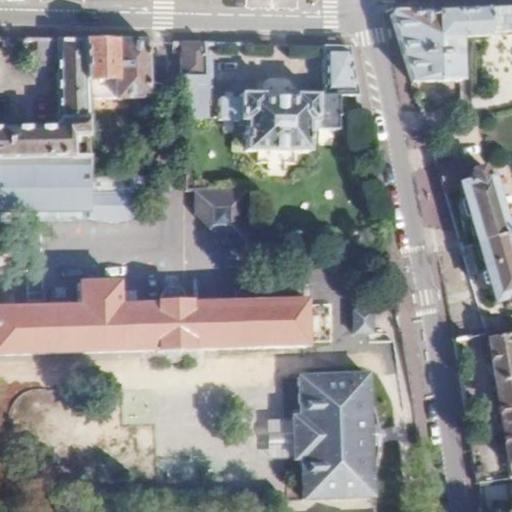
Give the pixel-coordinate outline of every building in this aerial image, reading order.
[(511,11),(389,14),(410,83),(458,83),(458,40),(470,40),(486,39),(487,36),(511,35),(511,11)] [(0,153),(72,153),(72,142),(87,142),(87,114),(85,42),(37,41),(36,66),(51,66),(51,62),(59,62),(59,70),(60,130),(0,131),(0,153)] [(149,44),(85,42),(87,114),(96,115),(99,108),(99,97),(100,97),(100,77),(115,78),(115,96),(150,97),(149,44)] [(205,45),(181,45),(182,76),(205,77),(205,55),(205,45)] [(241,100),(219,100),(218,122),(247,122),(246,153),(309,154),(309,134),(312,134),(318,130),(337,130),(338,97),(356,97),(347,49),(322,48),(324,96),(241,95),(241,100)] [(213,55),(205,55),(205,77),(205,97),(214,98),(213,55)] [(205,77),(182,76),(183,117),(204,118),(205,97),(205,77)] [(0,153),(0,354),(139,352),(202,351),(280,349),(307,349),(305,303),(183,306),(183,295),(177,287),(164,288),(158,296),(159,306),(116,307),(115,284),(76,284),(75,308),(0,309),(0,175),(9,176),(10,189),(88,183),(88,175),(88,153),(72,153),(0,153)] [(468,159),(436,168),(443,192),(458,189),(462,201),(455,202),(460,220),(467,219),(475,244),(506,236),(491,188),(501,186),(503,181),(501,169),(492,166),(482,168),(481,166),(471,169),(468,159)] [(151,173),(88,175),(88,183),(88,190),(138,190),(151,190),(151,173)] [(138,190),(88,190),(88,200),(139,200),(138,190)] [(245,195),(223,195),(224,259),(247,258),(245,195)] [(483,271),(477,273),(481,291),(487,289),(492,303),(503,300),(506,310),(511,308),(511,255),(506,236),(475,244),(483,271)] [(369,337),(370,311),(349,309),(348,335),(369,337)] [(511,331),(486,336),(508,475),(511,474),(511,331)] [(361,378),(295,380),(297,420),(289,420),(288,429),(372,428),(366,402),(363,402),(361,378)] [(372,428),(288,429),(290,465),(297,465),(299,502),(368,499),(366,478),(369,479),(373,451),(375,450),(374,429),(373,429),(372,428)]
